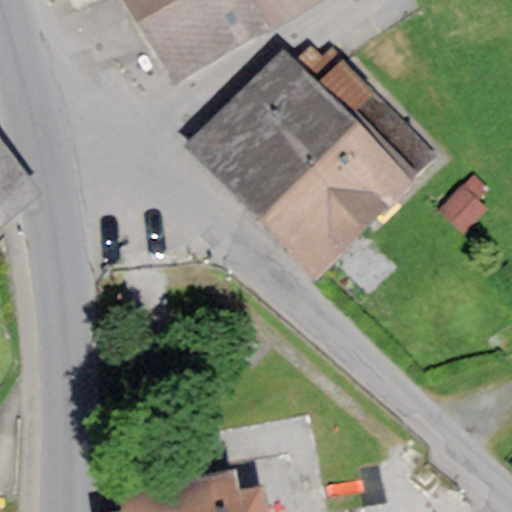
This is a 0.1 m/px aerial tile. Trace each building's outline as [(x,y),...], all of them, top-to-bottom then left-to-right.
[(247,24),(233,0),(141,0),(186,76),(254,36),(247,24)] [(233,0),(247,24),(289,0),(233,0)] [(206,141),(263,200),(371,96),(337,61),(331,54),(321,64),(310,53),(291,71),(285,65),(206,141)] [(425,151),(371,96),(263,200),(315,254),(384,188),(394,199),(413,180),(404,171),(425,151)] [(0,213),(11,205),(0,192),(0,186),(7,180),(0,169),(0,213)]
